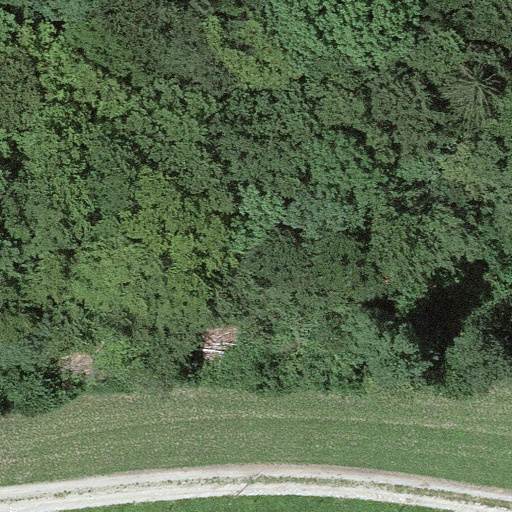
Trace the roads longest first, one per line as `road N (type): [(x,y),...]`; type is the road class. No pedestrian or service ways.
road 1 (track): [(0,499),(230,478),(402,490),(511,508)]
road 2 (track): [(0,130),(302,104)]
